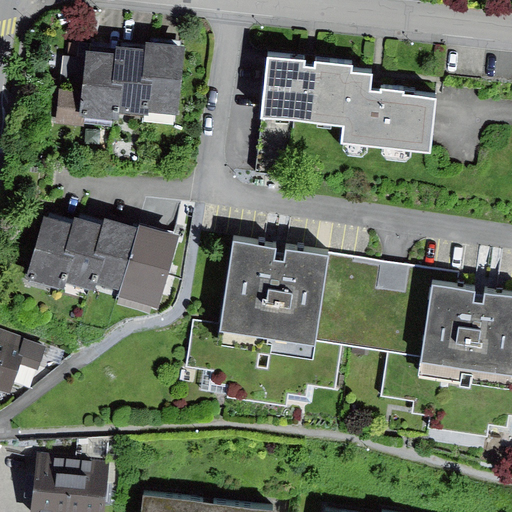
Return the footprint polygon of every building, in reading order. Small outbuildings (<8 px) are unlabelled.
[(147,43),(145,109),(179,110),(181,37),(148,35),(147,43)] [(145,109),(147,43),(118,42),(118,46),(116,108),(145,109)] [(116,108),(118,46),(83,45),(82,86),(60,85),(58,119),(84,120),(84,113),(115,114),(116,108)] [(344,121),(350,68),(351,60),(317,56),(316,62),(309,61),(303,61),(304,54),(268,49),(261,111),(344,121)] [(350,68),(344,121),(344,135),(429,144),(435,93),(404,89),(404,85),(382,82),(382,88),(375,87),(369,86),(371,70),(350,68)] [(58,275),(73,218),(45,210),(27,277),(56,285),(58,275)] [(73,218),(58,275),(87,282),(88,277),(104,217),(75,210),(73,218)] [(104,217),(88,277),(121,286),(139,220),(106,211),(104,217)] [(139,218),(139,220),(121,286),(119,293),(159,303),(179,228),(139,218)] [(368,346),(382,258),(287,243),(285,256),(280,255),(274,254),(276,243),(235,237),(222,322),(194,318),(187,365),(213,369),(211,381),(232,385),(230,398),(287,406),(289,393),(306,395),(308,382),(336,386),(343,341),(368,346)] [(382,258),(368,346),(389,349),(382,393),(413,398),(411,410),(429,413),(427,425),(485,434),(487,423),(504,425),(506,413),(511,414),(511,289),(485,285),(483,296),(479,295),(474,294),(476,283),(460,281),(462,271),(382,258)] [(0,384),(10,388),(17,367),(38,374),(49,343),(0,326),(0,384)] [(73,458),(30,452),(25,511),(98,511),(108,436),(74,440),(73,458)] [(271,511),(273,502),(144,489),(141,511),(271,511)]
